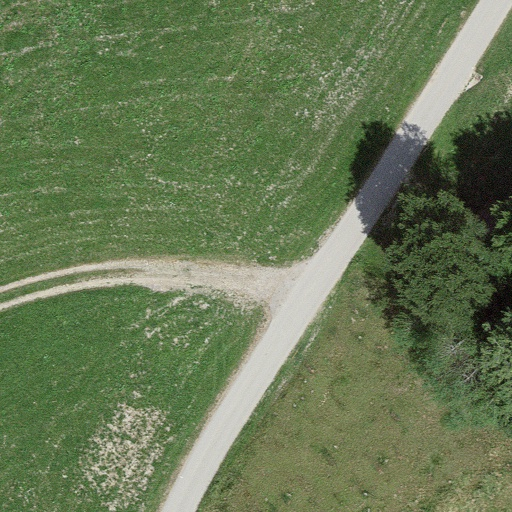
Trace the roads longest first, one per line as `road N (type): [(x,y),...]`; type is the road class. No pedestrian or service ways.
road 1 (unclassified): [(498,0),(211,445),(178,511)]
road 2 (track): [(313,284),(102,274),(0,298)]
